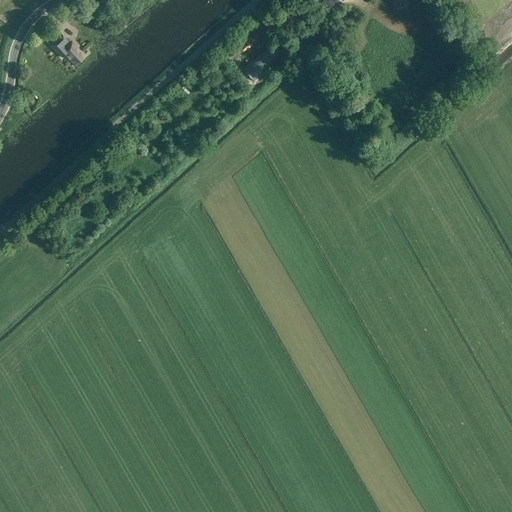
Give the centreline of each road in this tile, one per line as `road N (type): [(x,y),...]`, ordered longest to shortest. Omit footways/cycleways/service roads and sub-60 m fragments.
road 1 (track): [(0,231),(255,0)]
road 2 (unclassified): [(0,114),(15,45),(57,0)]
